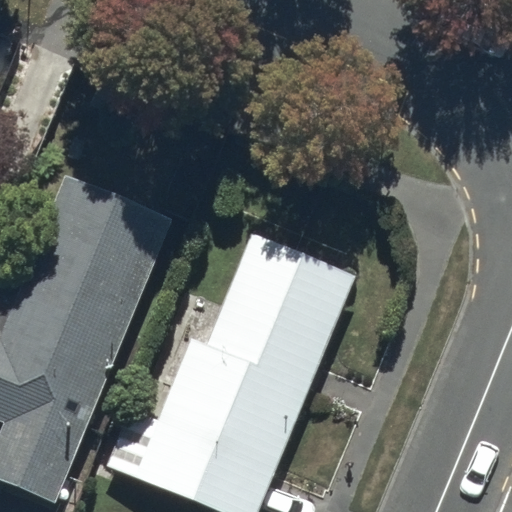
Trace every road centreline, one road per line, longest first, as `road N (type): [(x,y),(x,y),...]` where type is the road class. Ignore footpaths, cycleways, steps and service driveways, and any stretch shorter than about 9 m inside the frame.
road 1 (residential): [(253,0),(511,106)]
road 2 (residential): [(437,511),(511,331)]
